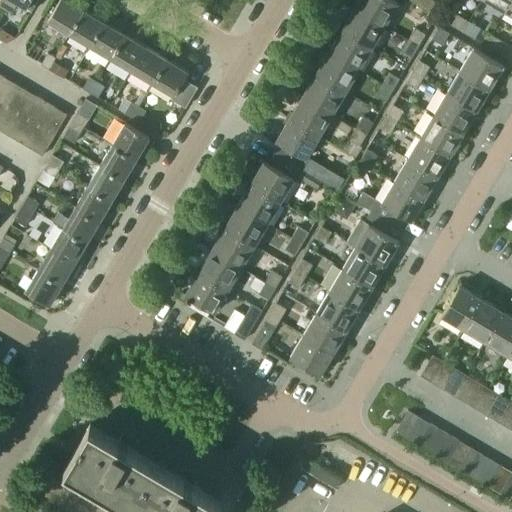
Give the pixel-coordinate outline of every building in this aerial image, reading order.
[(25,7),(31,10),(37,0),(0,0),(0,1),(0,6),(10,12),(16,2),(25,8),(25,7)] [(58,0),(47,20),(68,33),(83,8),(69,0),(58,0)] [(358,0),(354,7),(384,25),(398,2),(394,0),(358,0)] [(421,0),(418,5),(430,12),(436,2),(433,0),(421,0)] [(487,0),(504,10),(510,0),(487,0)] [(341,29),(371,47),(384,25),(354,7),(341,29)] [(68,33),(89,45),(104,20),(83,8),(68,33)] [(451,24),(462,31),(468,21),(457,14),(451,24)] [(89,45),(110,58),(125,33),(104,20),(89,45)] [(462,31),(474,38),(480,28),(468,21),(462,31)] [(432,38),(442,44),(449,33),(439,26),(432,38)] [(15,36),(0,27),(0,38),(6,42),(14,38),(15,36)] [(408,39),(418,45),(425,33),(415,27),(408,39)] [(328,51),(358,69),(371,47),(341,29),(328,51)] [(110,58),(131,70),(145,45),(125,33),(110,58)] [(484,44),(511,60),(511,46),(490,34),(484,44)] [(401,50),(412,57),(418,45),(408,39),(401,50)] [(131,70),(152,82),(166,57),(145,45),(131,70)] [(459,69),(489,87),(503,64),(473,47),(459,69)] [(315,73),(345,91),(358,69),(328,51),(315,73)] [(41,63),(48,68),(55,56),(47,52),(41,63)] [(152,82),(173,95),(179,85),(188,70),(166,57),(152,82)] [(412,71),(423,77),(429,66),(419,59),(412,71)] [(63,77),(67,70),(54,62),(50,69),(63,77)] [(446,91),(476,109),(489,87),(459,69),(446,91)] [(382,83),(392,89),(399,77),(389,71),(382,83)] [(405,83),(416,89),(423,77),(412,71),(405,83)] [(302,95),(332,113),(345,91),(315,73),(302,95)] [(0,82),(0,102),(2,103),(14,83),(4,76),(0,82)] [(82,88),(90,92),(96,81),(89,77),(82,88)] [(197,86),(183,78),(179,85),(173,95),(171,98),(185,106),(197,86)] [(90,92),(97,97),(104,85),(96,81),(90,92)] [(2,103),(12,109),(24,89),(14,83),(2,103)] [(375,94),(386,101),(392,89),(382,83),(375,94)] [(12,109),(23,115),(35,95),(24,89),(12,109)] [(433,114),(463,131),(476,109),(446,91),(433,114)] [(23,115),(33,122),(45,101),(35,95),(23,115)] [(289,117),(319,135),(332,113),(302,95),(289,117)] [(33,122),(43,128),(56,107),(45,101),(33,122)] [(124,112),(131,117),(138,106),(130,101),(124,112)] [(0,106),(0,129),(0,130),(12,109),(2,103),(0,106)] [(386,115),(397,121),(403,110),(393,104),(386,115)] [(131,117),(139,121),(145,110),(138,106),(131,117)] [(43,128),(54,134),(67,114),(56,107),(43,128)] [(0,130),(10,136),(23,115),(12,109),(0,130)] [(72,120),(83,127),(88,119),(77,112),(72,120)] [(420,136),(450,153),(463,131),(433,114),(420,136)] [(10,136),(21,142),(33,122),(23,115),(10,136)] [(356,127),(366,133),(373,122),(363,115),(356,127)] [(379,127),(390,133),(397,121),(386,115),(379,127)] [(274,153),(304,170),(310,160),(306,158),(319,135),(289,117),(276,140),(280,142),(274,153)] [(68,127),(79,134),(83,127),(72,120),(68,127)] [(21,142),(31,148),(43,128),(33,122),(21,142)] [(124,122),(111,143),(136,158),(149,136),(124,122)] [(349,139),(359,145),(366,133),(356,127),(349,139)] [(31,148),(42,155),(54,134),(43,128),(31,148)] [(407,158),(437,175),(450,153),(420,136),(407,158)] [(111,143),(99,164),(124,179),(136,158),(111,143)] [(360,160),(370,166),(377,154),(367,148),(360,160)] [(250,183),(280,201),(293,178),(298,181),(304,170),(274,153),(268,163),(263,161),(250,183)] [(48,162),(59,168),(63,161),(52,154),(48,162)] [(394,180),(424,197),(437,175),(407,158),(394,180)] [(43,169),(54,176),(59,168),(48,162),(43,169)] [(99,164),(87,185),(112,199),(124,179),(99,164)] [(370,210),(400,228),(406,217),(411,220),(424,197),(394,180),(381,202),(376,200),(370,210)] [(237,205),(267,223),(280,201),(250,183),(237,205)] [(87,185),(74,206),(99,220),(112,199),(87,185)] [(23,203),(34,210),(38,202),(27,196),(23,203)] [(14,219),(25,225),(34,210),(23,203),(14,219)] [(224,227),(254,245),(267,223),(237,205),(224,227)] [(53,221),(62,226),(87,241),(99,220),(74,206),(68,216),(59,210),(53,221)] [(355,246),(385,263),(398,241),(394,238),(400,228),(370,210),(365,220),(360,217),(347,240),(355,246)] [(291,237),(301,243),(308,231),(298,225),(291,237)] [(314,237),(324,243),(331,231),(321,225),(314,237)] [(62,226),(50,247),(74,262),(79,265),(87,252),(82,249),(87,241),(62,226)] [(211,249),(241,267),(254,245),(224,227),(211,249)] [(0,241),(0,245),(9,251),(14,244),(3,237),(0,241)] [(284,248),(294,255),(301,243),(291,237),(284,248)] [(0,266),(9,251),(0,245),(0,266)] [(342,268),(372,285),(385,263),(355,246),(342,268)] [(37,268),(62,283),(67,275),(72,278),(79,265),(74,262),(50,247),(37,268)] [(198,271),(228,289),(241,267),(211,249),(198,271)] [(295,269),(305,275),(312,264),(302,258),(295,269)] [(25,289),(49,304),(62,283),(37,268),(25,289)] [(329,290),(359,307),(372,285),(342,268),(329,290)] [(288,281),(298,287),(305,275),(295,269),(288,281)] [(265,281),(275,287),(282,276),(272,270),(265,281)] [(184,294),(214,312),(228,289),(198,271),(184,294)] [(258,293),(268,299),(275,287),(265,281),(258,293)] [(441,315),(463,328),(481,298),(459,285),(441,315)] [(316,312),(346,329),(359,307),(329,290),(316,312)] [(463,328),(486,341),(503,311),(481,298),(463,328)] [(269,313),(279,320),(286,308),(276,302),(269,313)] [(234,333),(244,339),(262,309),(252,303),(234,333)] [(486,341),(508,354),(511,346),(511,316),(503,311),(486,341)] [(303,333),(333,351),(346,329),(316,312),(303,333)] [(251,343),(262,349),(279,320),(269,313),(251,343)] [(290,356),(319,374),(333,351),(303,333),(290,356)] [(420,375),(432,382),(444,362),(432,355),(420,375)] [(432,382),(442,388),(454,368),(444,362),(432,382)] [(442,388),(454,395),(466,375),(454,368),(442,388)] [(454,395),(464,401),(476,381),(466,375),(454,395)] [(464,401),(476,408),(488,388),(476,381),(464,401)] [(476,408),(486,414),(498,394),(488,388),(476,408)] [(486,414),(498,421),(510,401),(498,394),(486,414)] [(498,421),(508,428),(511,421),(511,401),(510,401),(498,421)] [(395,430),(407,437),(419,416),(408,410),(395,430)] [(407,437),(417,443),(429,423),(419,416),(407,437)] [(64,466),(130,506),(156,462),(90,423),(71,454),(64,466)] [(417,443),(427,449),(440,429),(429,423),(417,443)] [(427,449),(438,455),(450,435),(440,429),(427,449)] [(438,455),(448,462),(460,441),(450,435),(438,455)] [(448,462),(458,468),(471,447),(460,441),(448,462)] [(458,468),(469,474),(481,453),(471,447),(458,468)] [(469,474),(479,480),(491,459),(481,453),(469,474)] [(479,480),(489,486),(502,465),(491,459),(479,480)] [(130,506),(140,511),(215,511),(218,509),(222,501),(156,462),(130,506)] [(489,486),(500,492),(511,471),(502,465),(489,486)] [(500,492),(510,498),(511,494),(511,471),(500,492)]
